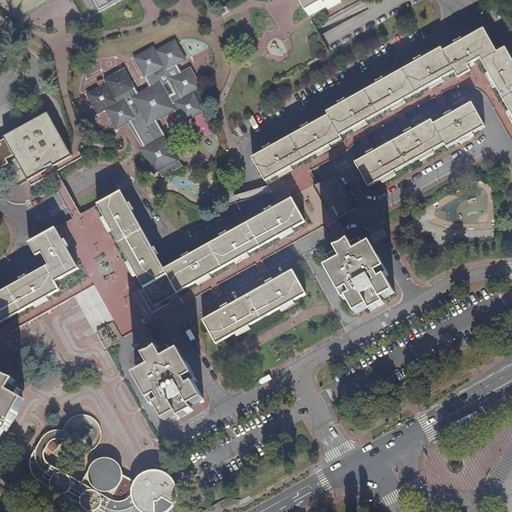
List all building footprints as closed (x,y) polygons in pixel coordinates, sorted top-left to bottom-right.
[(94,0),(101,12),(121,0),(94,0)] [(310,16),(338,0),(300,0),(303,4),(310,16)] [(222,16),(230,12),(228,9),(227,7),(220,11),(222,16)] [(254,159),(267,183),(277,177),(286,172),(326,150),(343,140),(341,137),(360,126),(399,105),(437,83),(456,73),(458,76),(472,68),(475,67),(479,65),(483,62),(491,76),(495,82),(511,113),(511,57),(507,48),(498,53),(494,45),(491,46),(483,31),(445,52),(443,48),(328,113),(330,116),(254,159)] [(194,67),(193,67),(186,72),(180,63),(189,58),(178,40),(159,51),(157,46),(138,58),(154,85),(141,92),(128,68),(110,79),(111,83),(92,94),(102,112),(110,108),(121,126),(133,120),(135,124),(147,145),(144,147),(145,148),(144,149),(155,169),(157,171),(181,157),(160,120),(182,107),(189,118),(202,111),(206,109),(204,104),(196,89),(199,87),(204,84),(194,67)] [(446,145),(448,149),(486,128),(473,104),(454,114),(454,115),(451,116),(447,118),(435,125),(433,122),(414,132),(410,134),(407,136),(405,137),(376,153),(373,155),(369,157),(357,164),(370,187),(446,145)] [(0,169),(10,164),(8,160),(14,157),(28,181),(73,156),(49,114),(6,138),(7,140),(0,144),(0,169)] [(333,209),(338,221),(357,210),(338,175),(315,188),(328,211),(333,209)] [(307,223),(294,199),(280,207),(210,246),(166,271),(122,193),(99,206),(145,289),(169,276),(179,294),(203,281),(242,259),(287,234),(307,223)] [(0,326),(61,292),(57,284),(67,278),(65,275),(78,268),(57,230),(34,243),(48,268),(0,295),(0,326)] [(348,251),(354,247),(352,243),(351,242),(346,245),(337,250),(338,251),(340,255),(344,252),(344,251),(347,249),(348,251)] [(378,258),(371,246),(367,249),(363,243),(354,247),(348,251),(347,249),(344,251),(344,252),(340,255),(340,256),(332,260),(335,266),(332,267),(339,279),(335,281),(346,301),(349,300),(358,315),(369,308),(370,309),(384,302),(383,301),(396,294),(387,278),(391,276),(380,256),(378,258)] [(380,256),(374,244),(371,246),(378,258),(380,256)] [(329,270),(335,281),(339,279),(332,267),(329,270)] [(227,309),(205,322),(218,345),(235,335),(307,295),(294,272),(274,283),(272,284),(268,286),(230,308),(227,309)] [(155,308),(179,294),(169,276),(145,289),(155,308)] [(370,309),(373,314),(386,306),(384,302),(370,309)] [(167,422),(205,401),(193,379),(196,377),(189,365),(185,366),(179,354),(175,356),(172,350),(159,357),(141,367),(144,373),(141,375),(148,387),(145,389),(152,402),(155,400),(167,422)] [(0,442),(7,431),(9,433),(20,414),(17,412),(24,400),(22,399),(25,393),(14,387),(13,386),(8,384),(1,379),(0,378),(0,442)] [(17,412),(20,414),(30,396),(25,393),(22,399),(24,400),(17,412)] [(172,511),(173,511),(176,507),(178,503),(179,498),(180,493),(179,488),(176,483),(173,478),(169,474),(164,472),(158,471),(153,471),(149,472),(145,473),(142,475),(139,477),(136,481),(133,486),(123,481),(124,475),(122,469),(119,465),(114,461),(109,459),(106,459),(103,460),(98,461),(94,465),(83,483),(53,465),(43,483),(93,511),(172,511)]
